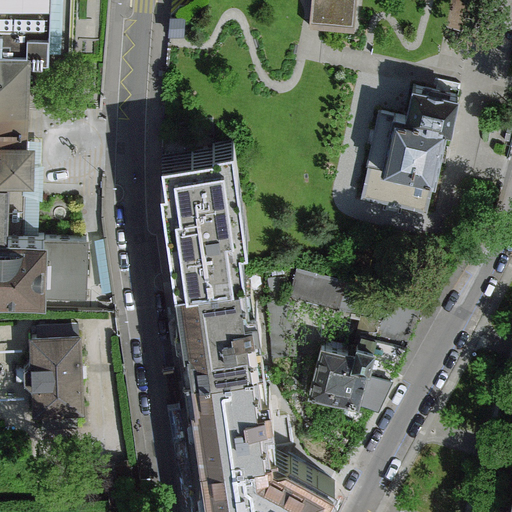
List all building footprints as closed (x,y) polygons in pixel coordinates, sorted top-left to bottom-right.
[(59,26),(59,0),(0,0),(0,24),(40,25),(59,26)] [(362,24),(364,0),(318,0),(317,21),(362,24)] [(186,18),(172,17),(171,31),(185,31),(186,18)] [(40,25),(0,24),(0,40),(26,41),(40,41),(40,25)] [(26,41),(25,55),(58,56),(59,26),(40,25),(40,41),(26,41)] [(25,55),(26,41),(0,40),(0,232),(27,234),(29,173),(0,172),(0,137),(22,138),(25,55)] [(453,127),(460,93),(414,83),(407,115),(389,112),(376,168),(433,180),(446,126),(453,127)] [(376,168),(389,112),(381,110),(369,163),(372,164),(365,192),(427,206),(433,180),(376,168)] [(22,138),(0,137),(0,172),(29,173),(29,138),(22,138)] [(0,289),(46,291),(47,234),(27,234),(0,232),(0,289)] [(89,236),(47,234),(46,291),(87,291),(89,236)] [(300,268),(319,273),(323,257),(301,252),(296,267),(300,268)] [(371,365),(394,372),(427,302),(319,273),(300,268),(293,294),(385,319),(377,336),(364,333),(361,342),(376,347),(371,365)] [(190,371),(260,359),(248,273),(177,283),(190,371)] [(81,331),(33,333),(35,356),(25,366),(26,378),(36,387),(37,409),(44,409),(78,407),(84,407),(81,331)] [(358,352),(325,343),(312,391),(360,404),(362,399),(371,365),(376,347),(361,342),(358,352)] [(203,457),(273,447),(260,359),(190,371),(203,457)] [(394,372),(371,365),(362,399),(380,404),(394,372)] [(78,407),(44,409),(45,424),(79,423),(78,407)] [(273,447),(203,457),(210,511),(319,511),(336,482),(290,458),(280,458),(274,455),(273,447)] [(136,501),(132,462),(109,464),(113,503),(136,501)]
